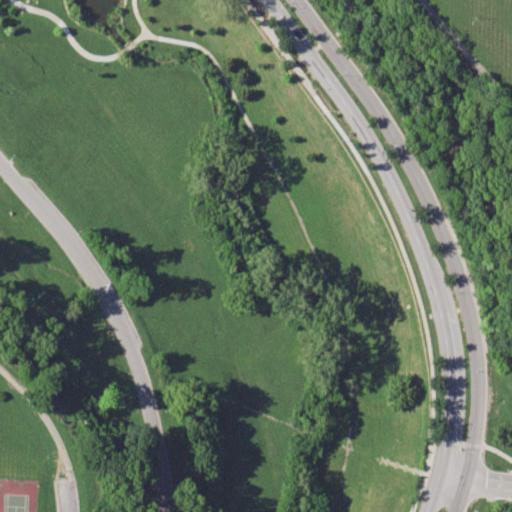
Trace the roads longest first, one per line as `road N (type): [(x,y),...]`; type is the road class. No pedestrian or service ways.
road 1 (secondary): [(262,0),(373,151),(424,253),(439,304),(449,419),(428,511)]
road 2 (secondary): [(456,511),(475,449),(477,364),(455,262),(362,90),(294,0)]
road 3 (residential): [(0,156),(114,301),(156,409),(170,511)]
